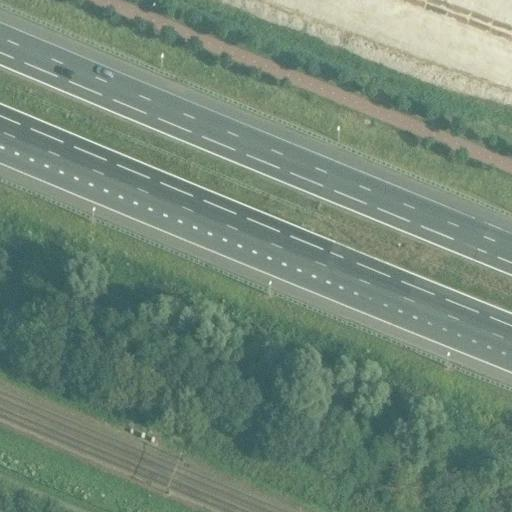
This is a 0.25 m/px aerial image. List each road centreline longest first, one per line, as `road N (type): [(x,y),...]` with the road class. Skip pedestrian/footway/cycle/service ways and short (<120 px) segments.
road 1 (motorway): [(511,250),(0,38)]
road 2 (motorway): [(0,132),(511,342)]
